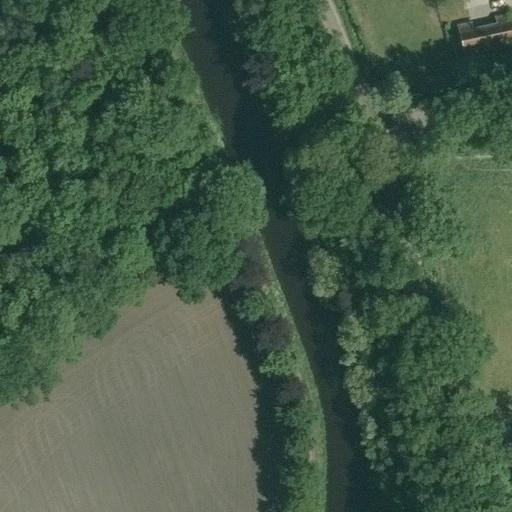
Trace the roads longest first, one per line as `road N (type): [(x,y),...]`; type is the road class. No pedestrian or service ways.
road 1 (tertiary): [(457,511),(380,126)]
road 2 (tertiary): [(380,126),(321,0)]
road 3 (tertiary): [(511,95),(380,126)]
